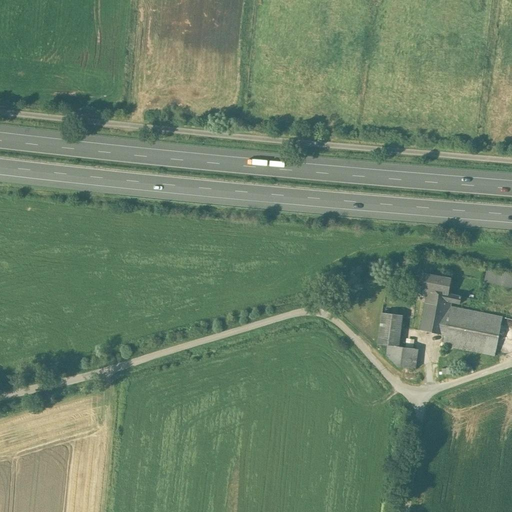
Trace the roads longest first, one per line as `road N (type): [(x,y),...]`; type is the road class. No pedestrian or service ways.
road 1 (motorway): [(511,185),(0,136)]
road 2 (unclassified): [(0,109),(511,157)]
road 3 (motorway): [(0,163),(511,210)]
road 4 (unclassified): [(0,394),(314,307),(333,313),(420,404)]
